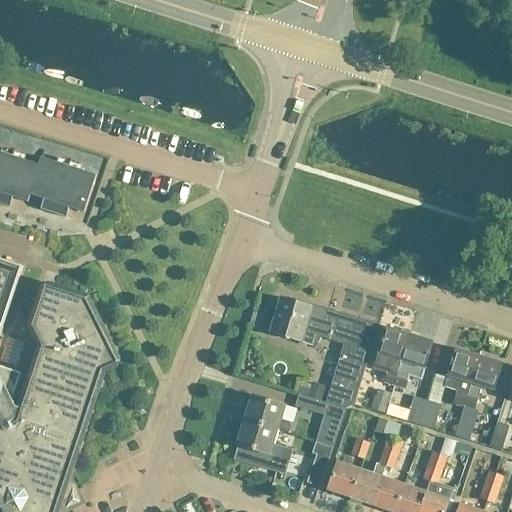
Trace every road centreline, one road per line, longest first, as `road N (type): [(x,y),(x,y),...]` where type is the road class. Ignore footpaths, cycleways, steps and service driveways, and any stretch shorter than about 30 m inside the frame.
road 1 (unclassified): [(511,325),(240,239)]
road 2 (residential): [(257,195),(0,114)]
road 3 (residential): [(156,470),(240,239)]
road 4 (primary): [(511,115),(321,53)]
road 5 (primary): [(295,45),(147,0)]
road 6 (residential): [(281,511),(156,470)]
